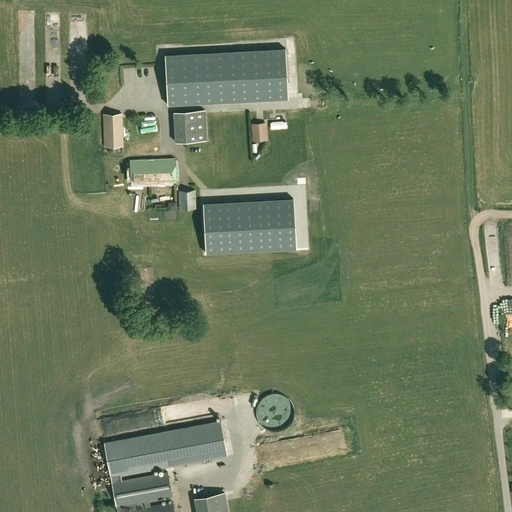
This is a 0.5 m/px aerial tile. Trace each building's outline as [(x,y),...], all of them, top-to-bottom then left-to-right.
[(47,13),(48,91),(63,91),(62,12),(47,13)] [(37,37),(21,38),(21,64),(32,64),(32,77),(38,77),(37,37)] [(70,45),(72,58),(73,58),(76,77),(85,76),(80,44),(70,45)] [(285,49),(165,55),(168,105),(288,98),(285,49)] [(206,141),(204,110),(174,112),(176,142),(206,141)] [(104,146),(122,146),(121,114),(103,114),(104,146)] [(264,131),(255,131),(255,140),(264,139),(264,131)] [(175,182),(174,158),(130,160),(131,184),(175,182)] [(196,209),(195,190),(178,191),(179,209),(196,209)] [(293,198),(203,203),(206,253),(296,248),(293,198)] [(493,249),(499,245),(496,239),(490,242),(493,249)] [(263,426),(267,429),(273,430),(278,430),(284,429),(288,426),(292,422),(294,417),(295,410),(293,404),(290,398),(284,394),(278,392),(271,392),(265,395),(261,399),(258,404),(256,410),(257,416),(259,421),(263,426)] [(111,477),(167,467),(228,456),(222,421),(104,442),(111,477)] [(172,496),(168,472),(112,482),(117,511),(175,511),(173,502),(150,506),(149,501),(172,496)] [(195,498),(197,511),(228,511),(224,492),(195,498)]
